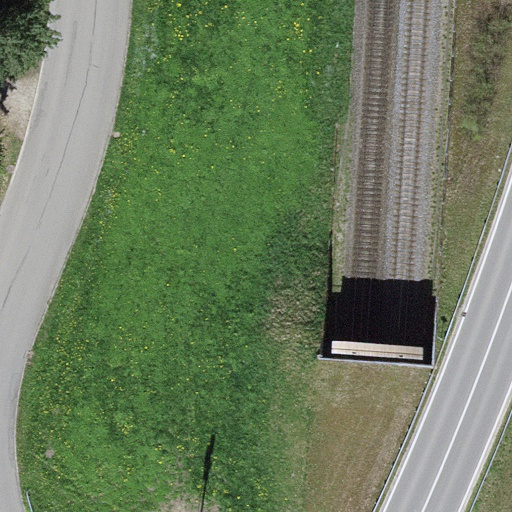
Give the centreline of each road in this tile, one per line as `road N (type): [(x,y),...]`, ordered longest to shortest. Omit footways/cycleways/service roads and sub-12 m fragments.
road 1 (unclassified): [(95,0),(69,135),(0,325)]
road 2 (secondary): [(511,287),(422,511)]
